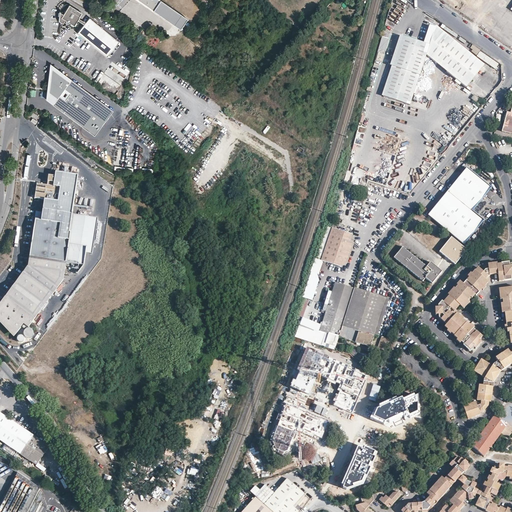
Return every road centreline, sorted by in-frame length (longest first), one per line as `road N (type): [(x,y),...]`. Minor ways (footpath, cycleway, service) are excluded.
road 1 (residential): [(474,125),(375,250),(416,300)]
road 2 (residential): [(416,300),(318,498)]
road 3 (residential): [(101,511),(49,420),(0,359)]
road 4 (unknown): [(115,117),(154,80),(229,127)]
road 5 (residential): [(511,381),(482,421),(465,424),(455,403),(470,360)]
